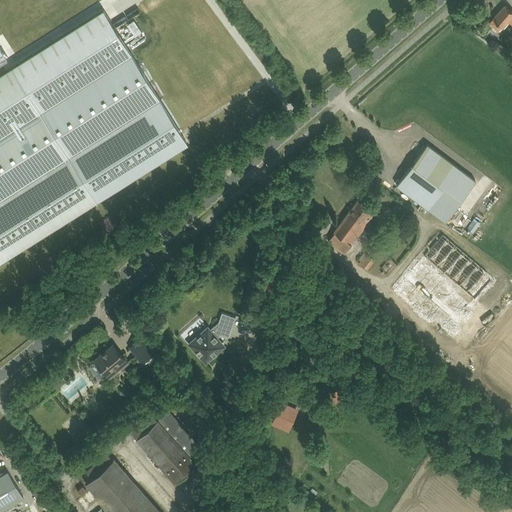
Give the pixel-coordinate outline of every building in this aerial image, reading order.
[(490,23),(499,31),(503,27),(508,21),(511,25),(511,9),(506,4),(494,17),(494,18),(490,23)] [(0,260),(96,200),(188,142),(103,8),(0,73),(0,260)] [(142,31),(134,20),(127,24),(135,36),(142,31)] [(475,179),(427,143),(397,184),(445,220),(475,179)] [(375,212),(371,208),(358,198),(334,231),(328,240),(345,252),(369,220),(375,212)] [(475,218),(469,227),(473,230),(479,221),(475,218)] [(477,297),(495,276),(443,232),(397,285),(404,291),(404,292),(452,334),(474,309),(428,269),(435,261),(477,297)] [(390,274),(399,264),(389,256),(381,266),(390,274)] [(221,345),(215,339),(221,333),(229,336),(236,316),(222,312),(217,325),(209,332),(208,330),(192,343),(206,358),(221,345)] [(279,342),(291,342),(290,330),(279,330),(279,342)] [(155,352),(141,336),(129,346),(142,363),(155,352)] [(94,360),(95,361),(89,366),(99,378),(105,373),(110,379),(129,362),(113,343),(94,360)] [(341,387),(330,391),(335,402),(346,397),(341,387)] [(281,402),(274,419),(286,424),(291,414),(293,414),(295,409),(281,402)] [(135,438),(175,483),(201,460),(194,451),(200,445),(168,409),(157,419),(151,413),(130,432),(135,438)] [(256,426),(260,414),(252,411),(247,423),(256,426)] [(104,503),(111,511),(160,511),(113,459),(107,452),(86,471),(91,477),(86,482),(104,503)] [(0,510),(24,496),(8,470),(0,474),(0,510)] [(86,489),(83,485),(77,490),(81,494),(86,489)] [(316,496),(307,489),(304,492),(313,500),(316,496)]
